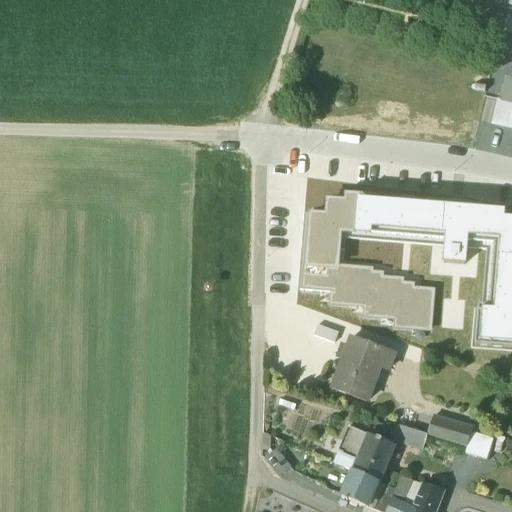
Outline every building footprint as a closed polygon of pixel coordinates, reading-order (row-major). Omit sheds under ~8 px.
[(497,101),(491,124),(511,128),(511,80),(503,78),(497,101)] [(466,349),(511,353),(511,207),(492,206),(492,200),(339,187),(338,196),(322,194),(321,209),(299,207),(292,289),(332,293),(331,303),(365,306),(364,317),(394,319),(393,327),(429,330),(432,292),(410,290),(411,285),(401,285),(401,281),(381,279),(381,275),(370,274),(370,270),(335,267),(337,238),(444,247),(442,262),(463,264),(464,249),(485,251),(480,304),(470,303),(466,349)] [(393,354),(351,339),(332,390),(366,403),(378,369),(386,372),(393,354)] [(443,423),(434,420),(429,434),(439,437),(443,423)] [(473,432),(443,423),(439,437),(469,446),(473,432)] [(394,442),(422,450),(427,433),(399,425),(394,442)] [(371,435),(351,426),(340,453),(343,455),(343,457),(358,463),(359,462),(371,435)] [(488,438),(473,432),(469,446),(489,453),(494,439),(488,438)] [(396,445),(371,435),(359,462),(358,463),(354,473),(379,484),(396,445)] [(379,484),(354,473),(343,498),(369,509),(375,495),(379,484)] [(391,502),(386,511),(414,511),(415,511),(402,505),(412,482),(401,478),(391,502)] [(435,511),(443,492),(425,486),(416,511),(418,511),(435,511)] [(386,511),(391,502),(375,495),(369,509),(377,511),(386,511)]
